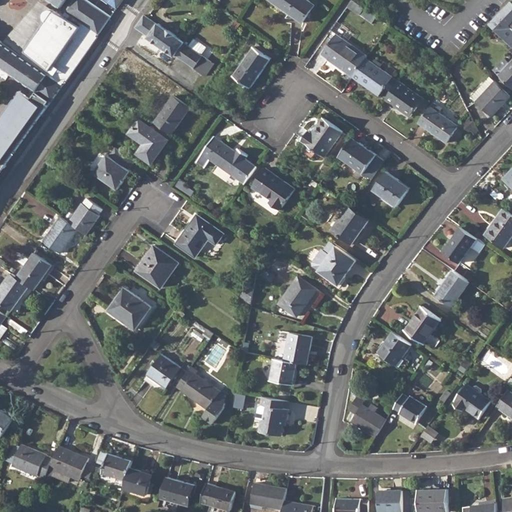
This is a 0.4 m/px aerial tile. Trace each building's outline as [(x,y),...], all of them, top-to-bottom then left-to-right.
[(0,0),(0,63),(38,89),(32,99),(42,106),(46,109),(52,100),(52,99),(99,33),(104,26),(110,17),(111,16),(87,0),(74,0),(64,16),(54,10),(53,9),(52,9),(51,9),(51,10),(50,10),(48,11),(47,11),(46,12),(46,13),(45,14),(45,15),(45,17),(45,18),(46,19),(46,20),(47,20),(22,55),(0,39),(0,0),(47,0),(50,2),(52,0),(61,7),(65,0),(0,0)] [(309,0),(271,0),(303,22),(316,4),(309,0)] [(355,0),(351,0),(348,5),(361,14),(365,7),(355,0)] [(511,0),(510,0),(489,23),(511,45),(511,0)] [(136,27),(139,28),(149,35),(148,37),(175,55),(176,54),(184,42),(185,41),(158,23),(147,16),(145,14),(136,27)] [(322,54),(353,76),(366,58),(368,55),(336,33),(322,54)] [(184,42),(176,54),(206,75),(215,63),(184,42)] [(271,57),(259,49),(255,46),(235,75),(251,86),(271,58),(271,57)] [(493,68),(502,77),(509,84),(511,86),(511,59),(510,62),(504,56),(493,68)] [(366,58),(353,76),(380,94),(386,86),(392,90),(398,82),(392,77),(392,76),(366,58)] [(497,83),(490,76),(471,96),(491,115),(510,95),(504,89),(497,83)] [(392,90),(386,99),(410,116),(417,106),(423,98),(399,81),(398,82),(392,90)] [(24,89),(0,122),(0,157),(9,164),(46,109),(24,89)] [(173,95),(155,121),(172,133),(190,107),(173,95)] [(426,112),(419,122),(447,142),(459,125),(439,112),(443,106),(436,100),(432,106),(431,105),(426,112)] [(309,129),(303,139),(326,155),(344,130),(324,116),(313,132),(309,129)] [(139,119),(130,133),(144,143),(138,153),(152,162),(168,139),(139,119)] [(211,158),(246,183),(258,166),(245,157),(247,154),(239,149),(237,152),(214,136),(197,160),(206,166),(211,158)] [(353,136),(340,155),(364,173),(377,154),(353,136)] [(134,160),(115,146),(109,155),(107,153),(94,172),(118,189),(131,170),(129,168),(134,160)] [(0,176),(9,164),(0,157),(0,176)] [(266,167),(253,186),(259,191),(260,190),(272,198),(270,201),(280,208),(282,205),(283,206),(296,188),(266,167)] [(387,170),(374,188),(398,205),(411,187),(387,170)] [(82,202),(69,221),(78,227),(87,233),(100,214),(99,213),(103,208),(88,197),(84,202),(82,202)] [(353,206),(350,204),(332,229),(353,243),(370,218),(353,206)] [(511,212),(504,207),(485,234),(505,247),(511,236),(511,212)] [(198,213),(178,242),(197,255),(210,237),(217,242),(225,232),(198,213)] [(69,221),(61,215),(44,240),(61,252),(78,227),(69,221)] [(478,237),(461,226),(444,250),(461,262),(478,237)] [(155,244),(138,269),(162,286),(180,262),(155,244)] [(331,252),(325,248),(320,249),(312,261),(314,264),(340,283),(357,259),(336,244),(331,252)] [(26,265),(18,276),(30,285),(35,288),(52,264),(35,251),(31,258),(23,252),(18,259),(26,265)] [(470,281),(454,269),(437,294),(453,305),(470,281)] [(18,276),(11,272),(0,288),(0,300),(13,310),(30,285),(18,276)] [(299,275),(281,302),(298,314),(316,287),(299,275)] [(250,283),(242,296),(252,303),(255,286),(250,283)] [(125,286),(110,309),(137,328),(152,305),(125,286)] [(423,305),(406,329),(425,342),(442,319),(423,305)] [(207,326),(205,330),(212,336),(214,332),(207,326)] [(412,343),(393,330),(379,351),(398,364),(402,357),(407,350),(412,343)] [(290,331),(286,359),(297,361),(308,363),(313,335),(290,331)] [(162,353),(148,374),(167,387),(181,367),(162,353)] [(286,359),(275,357),(271,379),(293,383),(297,361),(286,359)] [(191,365),(177,385),(183,389),(183,390),(208,408),(203,415),(214,422),(224,407),(225,406),(225,403),(216,397),(220,391),(195,374),(198,370),(191,365)] [(456,400),(454,403),(463,409),(465,406),(480,417),(492,400),(467,383),(455,399),(456,400)] [(511,391),(509,389),(497,405),(511,416),(511,391)] [(403,392),(394,408),(400,411),(400,413),(416,423),(427,405),(410,395),(410,396),(403,392)] [(352,420),(376,435),(387,419),(375,412),(378,407),(358,394),(349,409),(356,414),(352,420)] [(284,399),(263,395),(261,404),(258,407),(256,419),(262,420),(260,431),(282,435),(283,424),(286,425),(288,408),(283,407),(284,399)] [(0,407),(0,433),(2,435),(15,418),(0,407)] [(14,464),(46,478),(51,466),(54,458),(22,444),(21,446),(14,443),(7,460),(14,463),(14,464)] [(54,458),(51,466),(72,475),(81,479),(90,458),(59,446),(54,458)] [(103,472),(127,479),(131,467),(133,460),(110,452),(103,472)] [(127,479),(125,487),(148,494),(154,474),(131,467),(127,479)] [(168,476),(162,497),(191,505),(197,484),(168,476)] [(208,482),(203,501),(232,509),(237,490),(208,482)] [(252,502),(283,508),(285,500),(287,488),(255,482),(252,502)] [(448,488),(418,489),(419,511),(449,511),(448,488)] [(403,490),(379,491),(380,511),(404,511),(403,490)] [(368,511),(369,499),(362,499),(362,498),(337,498),(336,511),(368,511)] [(283,508),(282,511),(312,511),(314,505),(285,500),(283,508)] [(498,511),(497,502),(473,505),(473,511),(498,511)]
